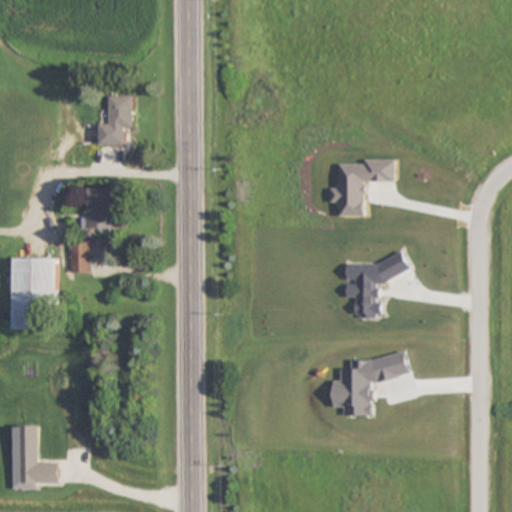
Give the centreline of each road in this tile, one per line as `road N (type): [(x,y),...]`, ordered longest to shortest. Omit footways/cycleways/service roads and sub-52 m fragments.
road 1 (secondary): [(194,511),(188,0)]
road 2 (residential): [(479,511),(475,215),(511,167)]
